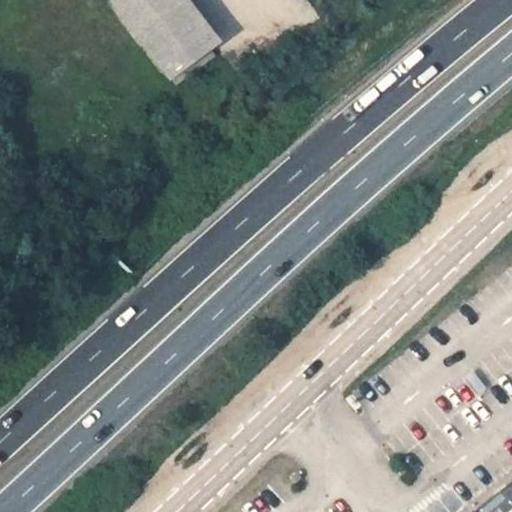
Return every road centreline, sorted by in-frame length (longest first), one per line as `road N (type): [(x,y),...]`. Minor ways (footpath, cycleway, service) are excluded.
road 1 (motorway): [(3,511),(511,56)]
road 2 (motorway): [(504,0),(0,442)]
road 3 (unclassified): [(163,511),(511,182)]
